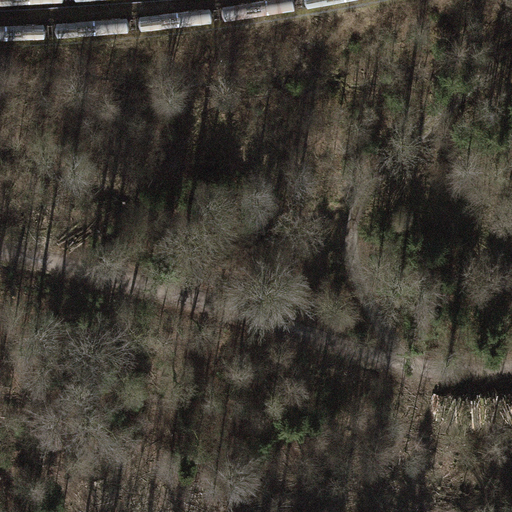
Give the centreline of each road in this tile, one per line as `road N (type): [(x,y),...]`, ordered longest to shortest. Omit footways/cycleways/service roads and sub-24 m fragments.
road 1 (track): [(0,242),(94,265),(399,370),(511,367)]
road 2 (track): [(399,370),(346,261),(349,216),(490,58),(511,52)]
road 3 (track): [(349,216),(217,230),(149,214),(0,145)]
